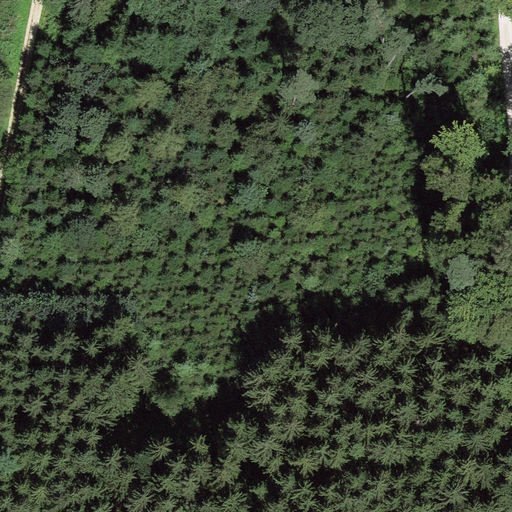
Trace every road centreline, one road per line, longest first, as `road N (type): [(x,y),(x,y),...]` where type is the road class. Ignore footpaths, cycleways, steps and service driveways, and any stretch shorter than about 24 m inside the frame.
road 1 (track): [(0,188),(35,0)]
road 2 (track): [(511,122),(505,0)]
